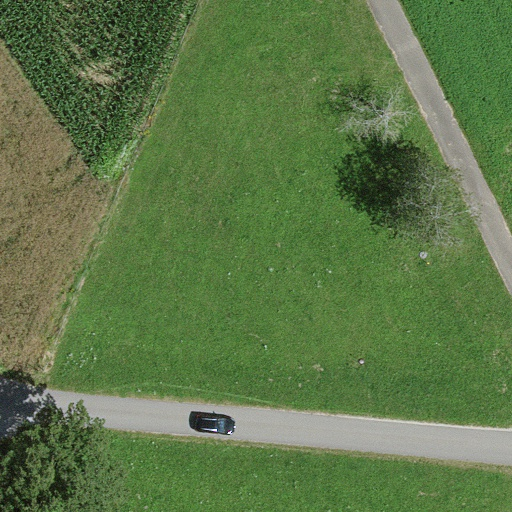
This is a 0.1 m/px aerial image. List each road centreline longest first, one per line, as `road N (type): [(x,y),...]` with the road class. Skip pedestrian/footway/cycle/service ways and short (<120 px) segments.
road 1 (unclassified): [(511,449),(50,406),(0,394)]
road 2 (track): [(378,0),(511,264)]
